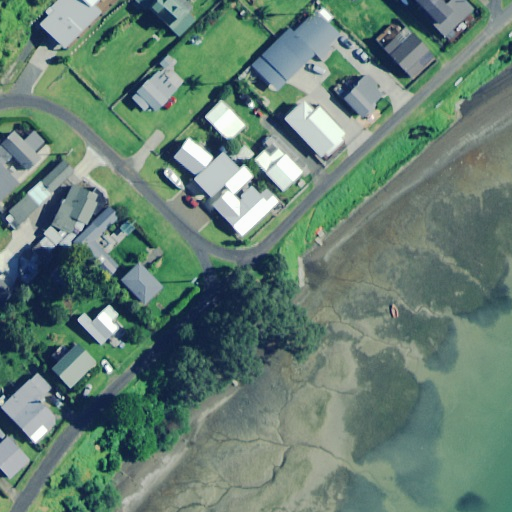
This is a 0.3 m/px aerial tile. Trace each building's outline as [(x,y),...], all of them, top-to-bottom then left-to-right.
[(88,11),(77,0),(59,0),(53,7),(55,9),(39,25),(61,48),(98,12),(93,7),(88,11)] [(191,7),(184,0),(134,0),(144,10),(147,7),(177,37),(194,20),(186,12),(191,7)] [(407,0),(426,18),(424,19),(441,36),(469,9),(460,0),(443,0),(439,4),(434,0),(407,0)] [(338,35),(315,10),(293,31),(290,28),(251,65),(275,91),(314,54),(320,59),(330,50),(326,46),(338,35)] [(432,56),(403,27),(381,49),(409,78),(432,56)] [(52,60),(39,50),(30,62),(44,71),(52,60)] [(174,61),(167,54),(157,64),(163,71),(174,61)] [(174,90),(156,72),(130,98),(142,110),(148,105),(153,111),(174,90)] [(382,96),(364,76),(339,99),(360,122),(373,110),(369,105),(376,99),(377,100),(382,96)] [(323,154),(325,156),(340,141),(338,139),(342,136),(338,131),(339,129),(306,95),(282,118),(319,157),(323,154)] [(244,125),(219,100),(203,117),(227,141),(244,125)] [(26,171),(39,159),(32,152),(44,141),(30,127),(19,138),(13,132),(0,144),(0,158),(4,162),(11,155),(26,171)] [(211,158),(187,138),(172,157),(195,177),(211,158)] [(252,154),(243,145),(233,155),(242,164),(252,154)] [(277,147),(268,156),(262,150),(252,160),(281,191),(300,173),(277,147)] [(74,174),(61,159),(0,215),(0,216),(13,230),(74,174)] [(250,176),(237,163),(215,186),(228,198),(250,176)] [(0,199),(16,183),(0,167),(0,199)] [(94,193),(68,185),(62,205),(58,204),(50,227),(68,233),(72,220),(84,224),(94,193)] [(270,208),(250,186),(220,214),(240,236),(270,208)] [(72,241),(110,277),(120,267),(93,241),(118,216),(107,205),(72,241)] [(132,229),(124,221),(110,235),(117,242),(132,229)] [(53,246),(43,236),(37,241),(48,252),(53,246)] [(161,287),(137,262),(118,280),(143,305),(161,287)] [(116,314),(106,305),(91,320),(82,312),(75,320),(99,345),(116,328),(110,321),(116,314)] [(93,361),(75,344),(50,370),(68,388),(93,361)] [(50,388),(35,372),(7,399),(2,394),(0,396),(0,408),(33,443),(55,421),(36,401),(50,388)] [(27,460),(5,437),(0,441),(0,470),(8,479),(27,460)]
